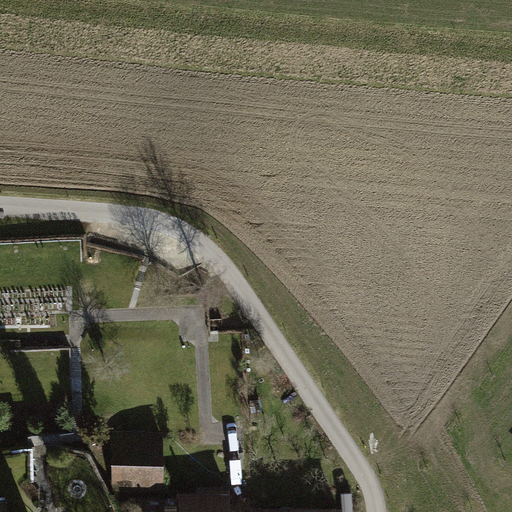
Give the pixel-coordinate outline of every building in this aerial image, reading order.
[(159,430),(107,430),(108,490),(160,489),(159,430)] [(22,475),(23,508),(35,507),(33,475),(22,475)] [(175,491),(134,492),(134,511),(226,511),(227,483),(196,484),(196,487),(175,487),(175,491)] [(6,498),(0,497),(0,511),(26,511),(27,511),(6,511),(6,498)] [(338,511),(339,501),(241,500),(241,511),(338,511)]
